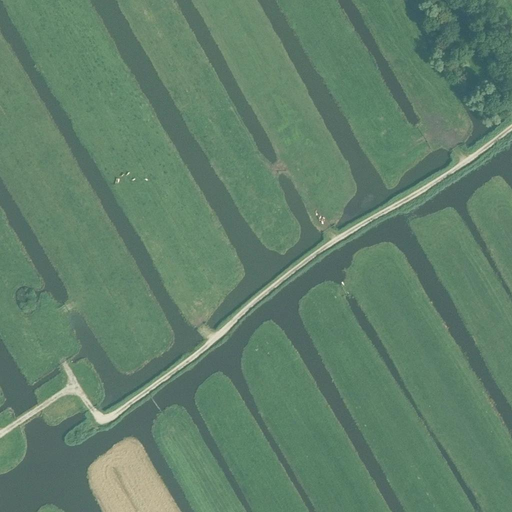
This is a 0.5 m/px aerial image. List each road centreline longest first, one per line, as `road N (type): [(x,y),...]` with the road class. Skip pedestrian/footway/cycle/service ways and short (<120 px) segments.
road 1 (track): [(511,128),(343,235),(146,391)]
road 2 (track): [(146,391),(101,420),(61,364)]
